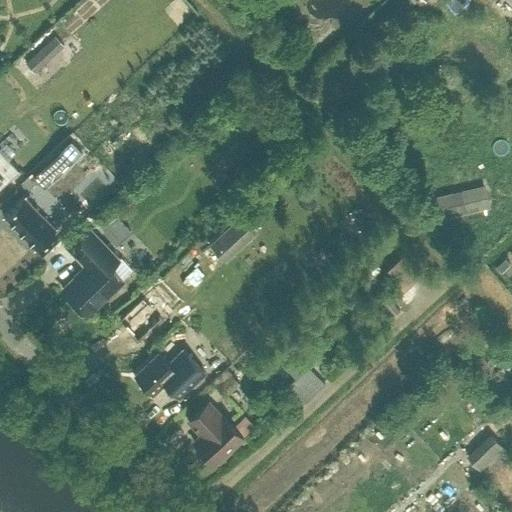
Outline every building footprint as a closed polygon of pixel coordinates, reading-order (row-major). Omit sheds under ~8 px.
[(27,63),(37,72),(65,44),(55,35),(27,63)] [(411,135),(401,122),(389,132),(398,144),(411,135)] [(71,138),(35,171),(46,183),(82,149),(71,138)] [(0,180),(2,182),(18,167),(0,147),(0,180)] [(33,205),(8,228),(29,250),(62,218),(42,197),(51,189),(41,178),(23,194),(33,205)] [(113,207),(97,222),(103,229),(101,230),(113,244),(129,229),(117,216),(119,214),(113,207)] [(239,214),(209,242),(225,259),(255,231),(239,214)] [(85,310),(120,278),(108,265),(117,256),(86,224),(66,242),(86,263),(61,286),(85,310)] [(161,316),(142,297),(118,320),(137,339),(161,316)] [(152,390),(164,378),(178,392),(187,383),(203,368),(181,345),(167,359),(157,349),(134,372),(152,390)] [(289,385),(307,403),(326,383),(309,365),(289,385)] [(225,395),(239,382),(225,367),(218,374),(223,379),(216,386),(225,395)] [(188,416),(198,426),(202,431),(196,437),(215,457),(241,432),(222,412),(220,414),(206,399),(188,416)] [(480,468),(504,445),(490,431),(466,454),(480,468)]
